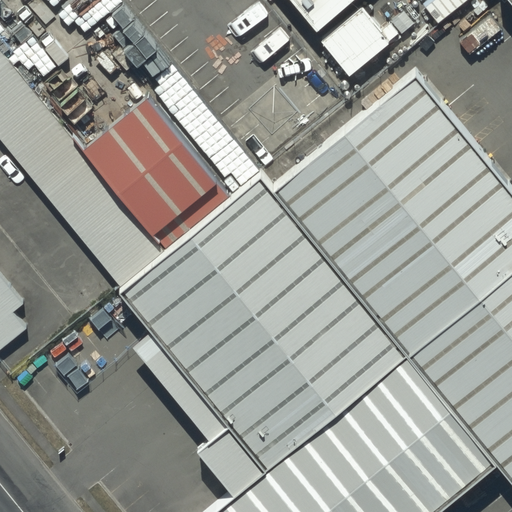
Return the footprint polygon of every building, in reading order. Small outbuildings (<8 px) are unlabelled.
[(290,0),(317,32),(354,0),(290,0)] [(468,0),(430,0),(425,5),(439,23),(468,0)] [(362,9),(323,42),(350,74),(388,43),(362,9)] [(0,129),(136,302),(189,261),(0,21),(0,129)] [(511,170),(433,70),(283,187),(409,348),(501,464),(511,477),(511,170)] [(409,348),(283,187),(189,261),(136,302),(263,462),(409,348)] [(0,349),(37,321),(0,274),(0,349)] [(439,511),(501,464),(409,348),(263,462),(199,511),(439,511)]
